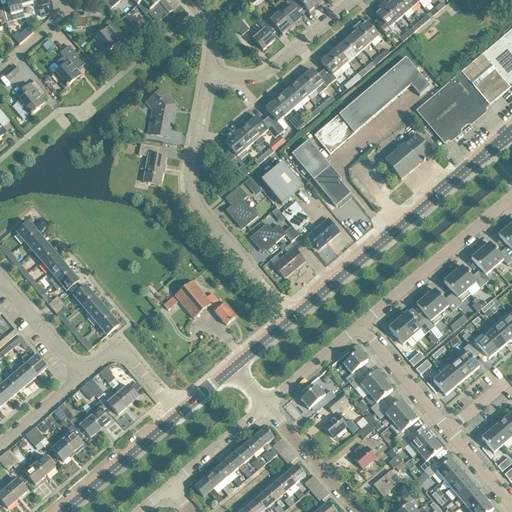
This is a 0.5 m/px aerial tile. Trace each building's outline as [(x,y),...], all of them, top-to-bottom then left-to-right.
[(7,25),(14,23),(25,19),(22,9),(19,0),(5,0),(8,8),(3,10),(7,25)] [(19,0),(22,9),(34,5),(33,2),(39,0),(19,0)] [(85,0),(82,0),(80,3),(84,8),(89,4),(85,0)] [(110,10),(118,4),(121,2),(119,0),(112,0),(106,6),(110,10)] [(144,0),(142,3),(138,6),(146,16),(148,14),(148,13),(162,1),(163,0),(144,0)] [(279,14),(292,28),(292,27),(300,20),(301,20),(296,14),(301,11),(291,0),(289,0),(286,3),(285,5),(283,3),(279,2),(274,7),(280,13),(279,14)] [(319,5),(314,0),(291,0),(301,11),(304,8),(309,13),(310,13),(309,13),(318,5),(319,5)] [(403,16),(411,10),(402,0),(394,0),(392,3),(403,16)] [(419,3),(415,0),(402,0),(411,10),(419,3)] [(48,1),(38,4),(42,18),(49,15),(47,7),(50,6),(48,1)] [(167,7),(162,1),(148,13),(148,14),(157,24),(172,11),(168,6),(167,7)] [(403,16),(392,3),(388,6),(385,3),(382,6),(395,22),(403,16)] [(439,12),(445,7),(442,3),(436,9),(439,12)] [(386,37),(391,33),(388,29),(395,22),(382,6),(378,9),(380,12),(376,16),(381,22),(376,26),(386,37)] [(431,18),(433,17),(439,12),(436,9),(428,15),(431,18)] [(292,28),(279,14),(270,21),(268,18),(264,22),(274,34),(278,30),(282,36),(283,36),(282,35),(291,28),(292,28)] [(424,25),(430,20),(431,18),(428,15),(421,21),(424,25)] [(130,33),(135,29),(136,29),(125,16),(120,21),(130,33)] [(109,28),(94,41),(105,54),(104,55),(105,56),(109,53),(109,52),(121,42),(117,37),(121,34),(122,33),(110,20),(106,24),(109,28)] [(242,37),(249,31),(239,20),(233,25),(236,30),(242,37)] [(416,32),(418,30),(424,25),(421,21),(415,27),(413,28),(416,32)] [(270,37),(274,34),(264,22),(259,26),(264,31),(258,36),(255,33),(251,37),(263,52),(274,42),(270,37)] [(379,37),(367,24),(363,27),(360,24),(356,27),(371,44),(379,37)] [(231,34),(235,30),(232,26),(227,30),(231,34)] [(363,50),(371,44),(356,27),(353,30),(356,33),(351,37),(363,50)] [(409,38),(414,33),(416,32),(413,28),(411,29),(406,34),(409,38)] [(63,30),(58,34),(66,42),(70,38),(63,30)] [(511,30),(416,112),(438,138),(444,145),(511,87),(511,30)] [(402,43),(409,38),(406,34),(399,40),(402,43)] [(363,50),(351,37),(347,40),(345,37),(341,40),(355,57),(363,50)] [(347,63),(355,57),(341,40),(338,43),(340,46),(336,50),(347,63)] [(50,68),(50,71),(54,75),(53,76),(64,91),(69,87),(68,86),(80,76),(76,71),(83,65),(84,66),(85,66),(69,47),(61,54),(69,63),(60,70),(56,65),(53,65),(50,68)] [(347,63),(336,50),(332,53),(330,50),(326,53),(340,70),(347,63)] [(384,59),(390,54),(387,51),(381,56),(384,59)] [(331,84),(336,80),(332,76),(340,70),(326,53),(322,56),(325,59),(321,63),(326,69),(321,73),(331,84)] [(60,65),(65,61),(62,55),(56,59),(60,65)] [(376,66),(377,65),(384,59),(381,56),(374,61),(373,62),(376,66)] [(406,59),(338,116),(339,116),(354,135),(411,87),(420,97),(430,88),(406,59)] [(368,72),(374,67),(376,66),(373,62),(371,63),(365,69),(368,72)] [(9,81),(18,73),(14,68),(15,68),(5,76),(9,81)] [(361,79),(362,77),(368,72),(365,69),(358,75),(361,79)] [(317,77),(312,71),(307,74),(305,71),(301,74),(315,91),(319,87),(323,92),(327,88),(331,84),(321,73),(317,77)] [(307,97),(315,91),(301,74),(298,77),(300,80),(296,84),(307,97)] [(350,81),(350,82),(353,85),(359,80),(361,79),(358,75),(356,76),(353,79),(350,81)] [(45,95),(34,82),(31,85),(30,84),(21,92),(25,96),(12,108),(24,121),(28,117),(29,118),(33,115),(33,114),(45,103),(41,99),(45,95)] [(347,90),(353,85),(350,82),(344,87),(347,90)] [(307,97),(296,84),(292,87),(289,84),(286,88),(300,104),(307,97)] [(292,110),(300,104),(286,88),(282,90),(285,93),(281,97),(292,110)] [(169,139),(175,105),(162,90),(148,102),(154,109),(158,114),(158,115),(155,115),(152,127),(150,127),(148,135),(159,137),(169,139)] [(292,110),(281,97),(277,100),(274,97),(271,100),(285,117),(292,110)] [(328,106),(334,101),(331,97),(325,102),(328,106)] [(279,136),(285,131),(278,123),(285,117),(271,100),(267,103),(270,106),(265,110),(270,116),(266,120),(279,136)] [(321,113),(328,106),(325,102),(317,109),(321,113)] [(0,138),(6,133),(2,129),(7,125),(10,122),(0,109),(0,138)] [(313,119),(321,113),(317,109),(310,116),(313,119)] [(305,126),(313,119),(310,116),(302,122),(305,126)] [(339,116),(314,137),(330,156),(354,135),(339,116)] [(261,124),(256,118),(252,121),(249,118),(246,121),(260,138),(268,132),(275,140),(279,136),(266,120),(261,124)] [(298,126),(293,120),(290,122),(298,132),(305,126),(302,122),(298,126)] [(252,145),(260,138),(246,121),(242,124),(245,128),(241,131),(252,145)] [(252,145),(241,131),(237,134),(234,131),(230,135),(245,151),(252,145)] [(245,151),(230,135),(227,137),(230,140),(225,144),(231,151),(225,155),(231,163),(245,151)] [(424,161),(432,155),(416,135),(385,162),(401,181),(420,165),(419,163),(422,161),(423,163),(425,162),(424,161)] [(341,181),(308,142),(292,156),(335,208),(350,195),(340,183),(341,181)] [(160,187),(165,158),(160,157),(161,150),(151,148),(141,146),(139,155),(148,157),(144,183),(150,185),(160,187)] [(265,160),(273,153),(270,149),(262,156),(265,160)] [(258,166),(265,160),(262,156),(254,163),(258,166)] [(251,172),(258,166),(254,163),(248,168),(251,172)] [(282,206),(303,188),(282,164),(261,182),(282,206)] [(250,179),(245,184),(247,187),(252,188),(255,185),(250,179)] [(246,197),(239,188),(226,199),(232,207),(227,212),(233,219),(235,218),(239,223),(238,224),(242,230),(258,217),(252,209),(250,211),(242,201),(246,197)] [(296,231),(309,220),(295,203),(282,215),(296,231)] [(319,251),(340,233),(328,220),(308,237),(310,239),(319,251)] [(25,244),(37,233),(29,223),(16,234),(25,244)] [(298,237),(291,228),(284,233),(278,227),(272,232),(267,225),(250,239),(256,247),(259,244),(266,252),(286,236),(292,243),(298,237)] [(511,233),(508,229),(499,236),(508,247),(503,251),(511,261),(511,233)] [(33,253),(45,243),(37,233),(25,244),(33,253)] [(42,263),(54,253),(45,243),(33,253),(42,263)] [(507,266),(511,262),(511,261),(503,251),(498,255),(489,244),(480,252),(494,269),(503,261),(507,266)] [(0,248),(8,258),(11,255),(3,245),(0,247),(0,248)] [(285,280),(305,262),(291,245),(284,251),(287,255),(273,267),(285,280)] [(486,276),(494,269),(480,252),(471,259),(480,270),(476,274),(485,285),(490,281),(486,276)] [(50,273),(62,263),(54,253),(42,263),(50,273)] [(16,268),(20,265),(11,255),(8,258),(16,268)] [(54,286),(60,281),(70,272),(62,263),(50,273),(54,278),(50,282),(54,286)] [(25,278),(28,275),(20,265),(16,268),(25,278)] [(480,289),(485,285),(476,274),(471,278),(462,267),(453,275),(467,292),(476,284),(480,289)] [(71,273),(70,272),(60,281),(54,286),(58,291),(62,287),(67,293),(68,291),(71,294),(78,289),(75,286),(79,282),(79,280),(73,272),(71,273)] [(14,279),(22,286),(26,282),(18,274),(14,279)] [(33,287),(36,284),(28,275),(25,278),(33,287)] [(467,292),(453,275),(444,283),(453,294),(448,298),(457,308),(462,304),(461,303),(470,295),(467,292)] [(207,299),(192,282),(175,297),(194,320),(212,305),(217,311),(215,313),(226,327),(236,318),(224,305),(222,307),(212,294),(207,299)] [(41,297),(44,294),(36,284),(33,287),(41,297)] [(82,308),(89,302),(94,297),(85,287),(73,297),(82,308)] [(452,313),(457,308),(448,298),(443,302),(434,291),(425,298),(439,315),(448,308),(452,313)] [(51,303),(44,294),(41,297),(52,310),(62,302),(57,298),(51,303)] [(90,317),(102,307),(94,297),(89,302),(82,308),(90,317)] [(168,311),(172,308),(177,304),(173,298),(164,306),(168,311)] [(439,315),(425,298),(416,306),(425,317),(421,321),(430,332),(435,327),(433,326),(442,318),(439,315)] [(64,324),(67,320),(60,311),(65,307),(62,302),(52,310),(64,324)] [(98,327),(111,317),(102,307),(90,317),(98,327)] [(407,314),(398,322),(412,338),(421,331),(425,336),(430,332),(421,321),(416,325),(407,314)] [(511,320),(510,317),(507,314),(498,321),(511,337),(511,320)] [(107,337),(108,336),(119,326),(111,317),(98,327),(107,337)] [(450,334),(462,325),(457,318),(445,327),(450,334)] [(71,333),(75,329),(67,320),(64,324),(71,333)] [(505,346),(511,340),(511,337),(498,321),(490,328),(505,346)] [(412,338),(398,322),(389,329),(403,346),(412,338)] [(497,353),(505,346),(490,328),(482,335),(485,338),(497,353)] [(80,343),(84,339),(75,329),(71,333),(80,343)] [(8,342),(10,341),(18,334),(15,331),(5,339),(8,342)] [(13,349),(16,347),(23,341),(20,337),(10,346),(13,349)] [(88,352),(89,352),(93,348),(87,341),(85,338),(84,339),(80,343),(88,352)] [(489,360),(497,353),(485,338),(477,345),(473,342),(468,346),(477,356),(482,353),(489,360)] [(4,357),(13,349),(10,346),(1,354),(4,357)] [(473,360),(477,356),(468,346),(463,350),(467,354),(458,361),(471,375),(479,368),(473,360)] [(346,380),(350,386),(361,376),(356,371),(368,362),(359,352),(343,366),(351,375),(346,380)] [(31,361),(26,355),(22,359),(27,365),(37,377),(47,369),(37,357),(31,361)] [(462,382),(471,375),(458,361),(450,367),(447,364),(462,382)] [(454,389),(462,382),(447,364),(439,371),(454,389)] [(27,386),(37,377),(27,365),(17,374),(27,386)] [(112,389),(118,385),(114,381),(115,380),(106,369),(99,374),(112,389)] [(454,389),(439,371),(438,371),(441,375),(433,382),(445,396),(454,389)] [(361,376),(350,386),(355,391),(361,386),(369,395),(384,382),(376,372),(365,382),(361,376)] [(18,394),(27,386),(17,374),(7,382),(18,394)] [(97,400),(104,394),(101,391),(99,388),(92,380),(86,385),(95,396),(95,397),(97,400)] [(0,393),(8,402),(18,394),(7,382),(0,387),(0,393)] [(392,391),(384,382),(369,395),(377,404),(371,409),(376,415),(386,406),(381,401),(392,391)] [(90,401),(95,397),(95,396),(86,385),(81,390),(87,397),(90,401)] [(128,408),(138,399),(128,387),(118,396),(128,408)] [(317,387),(301,401),(309,411),(320,401),(325,406),(335,397),(331,392),(325,397),(317,387)] [(333,415),(347,403),(341,395),(327,407),(333,415)] [(118,416),(128,408),(118,396),(108,404),(111,409),(118,416)] [(390,411),(386,406),(376,415),(380,420),(387,415),(394,424),(409,411),(401,402),(390,411)] [(81,427),(75,419),(63,405),(58,409),(68,420),(73,426),(80,435),(84,432),(90,440),(101,431),(94,423),(85,412),(84,413),(86,415),(81,419),(85,424),(81,427)] [(63,424),(68,420),(58,409),(53,413),(63,424)] [(89,409),(85,412),(94,423),(101,431),(111,422),(100,410),(95,415),(93,413),(93,412),(91,410),(89,409)] [(401,444),(411,436),(406,430),(417,421),(409,411),(394,424),(390,428),(398,437),(396,439),(401,444)] [(358,430),(350,421),(347,423),(339,414),(323,427),(333,439),(346,427),(353,435),(358,430)] [(369,415),(364,420),(368,425),(374,420),(369,415)] [(498,425),(511,440),(511,438),(511,424),(507,418),(498,425)] [(363,440),(374,431),(373,430),(378,426),(374,420),(368,425),(364,429),(358,434),(363,440)] [(44,434),(49,430),(45,424),(40,429),(44,434)] [(502,447),(511,440),(498,425),(490,432),(502,447)] [(73,454),(78,450),(80,452),(84,448),(82,446),(83,446),(79,441),(83,438),(80,435),(73,426),(69,429),(73,434),(63,442),(73,454)] [(40,444),(45,440),(42,436),(35,428),(31,432),(40,444)] [(255,438),(263,448),(273,440),(265,429),(255,438)] [(411,436),(401,444),(406,449),(413,458),(419,453),(434,441),(426,431),(415,440),(411,436)] [(35,448),(40,444),(31,432),(26,437),(32,444),(35,448)] [(494,454),(502,447),(490,432),(482,439),(494,454)] [(363,442),(365,444),(374,437),(371,434),(363,442)] [(253,457),(263,448),(255,438),(245,446),(253,457)] [(286,444),(282,440),(273,448),(277,452),(286,444)] [(434,441),(419,453),(428,463),(421,468),(426,473),(436,465),(431,459),(442,450),(434,441)] [(63,463),(73,454),(63,442),(53,451),(56,455),(63,463)] [(277,452),(279,455),(280,457),(290,449),(286,444),(277,452)] [(243,465),(253,457),(245,446),(235,455),(243,465)] [(364,449),(362,446),(354,452),(357,455),(353,459),(363,471),(376,460),(366,448),(364,449)] [(284,461),(293,453),(290,449),(280,457),(284,461)] [(392,460),(396,456),(391,450),(387,454),(392,460)] [(3,456),(13,467),(15,470),(18,467),(16,464),(17,463),(14,459),(8,452),(3,456)] [(273,460),(268,454),(267,452),(262,456),(268,463),(273,460)] [(288,466),(297,458),(293,453),(284,461),(288,466)] [(233,474),(243,465),(235,455),(225,463),(233,474)] [(13,467),(3,456),(0,458),(0,462),(8,471),(13,467)] [(39,462),(34,456),(30,460),(35,466),(37,468),(45,478),(55,469),(49,462),(45,457),(39,462)] [(399,473),(406,467),(397,456),(388,463),(394,470),(395,468),(399,473)] [(505,461),(497,468),(502,473),(510,467),(511,464),(511,462),(508,459),(505,461)] [(443,481),(458,469),(451,460),(440,470),(436,465),(426,473),(431,479),(437,473),(443,481)] [(258,471),(263,468),(257,461),(252,465),(258,471)] [(225,463),(215,472),(223,482),(233,474),(225,463)] [(35,486),(45,478),(37,468),(35,466),(25,474),(35,486)] [(295,485),(305,477),(297,467),(286,475),(295,485)] [(252,476),(248,471),(247,469),(242,473),(248,480),(253,476),(252,476)] [(465,477),(458,469),(443,481),(450,489),(465,477)] [(214,490),(223,482),(215,472),(205,480),(214,490)] [(394,476),(390,472),(373,486),(383,498),(392,490),(396,496),(405,487),(395,475),(394,476)] [(285,494),(295,485),(286,475),(276,484),(285,494)] [(22,486),(26,483),(21,477),(17,481),(21,485),(22,486)] [(243,485),(237,477),(233,481),(238,488),(243,485)] [(317,482),(314,477),(304,485),(308,489),(317,482)] [(465,477),(450,489),(457,498),(472,485),(465,477)] [(223,501),(214,490),(205,480),(195,488),(203,499),(209,494),(219,505),(223,501)] [(21,485),(17,481),(8,489),(10,492),(18,501),(28,493),(22,486),(21,485)] [(308,489),(310,492),(312,494),(321,486),(317,482),(308,489)] [(275,502),(285,494),(276,484),(266,492),(275,502)] [(479,494),(472,485),(457,498),(464,506),(479,494)] [(229,497),(233,493),(227,486),(223,490),(229,497)] [(325,491),(321,486),(312,494),(316,499),(325,491)] [(10,492),(8,489),(0,495),(0,501),(7,510),(18,501),(10,492)] [(299,490),(294,493),(300,500),(304,497),(299,490)] [(320,503),(329,495),(325,491),(316,499),(320,503)] [(265,511),(275,502),(266,492),(256,500),(265,511)] [(479,494),(464,506),(469,511),(474,511),(486,502),(479,494)] [(400,511),(415,511),(409,505),(413,501),(408,496),(398,505),(402,510),(400,511)] [(294,505),(290,499),(289,498),(284,502),(290,509),(295,505),(294,505)] [(248,511),(263,511),(265,511),(256,500),(246,509),(248,511)] [(491,511),(493,511),(486,502),(474,511),(491,511)]
